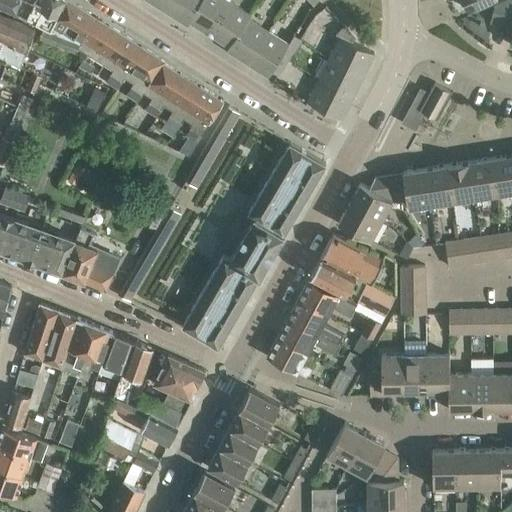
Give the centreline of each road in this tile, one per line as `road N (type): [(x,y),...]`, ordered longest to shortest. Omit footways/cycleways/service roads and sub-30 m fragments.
road 1 (unclassified): [(353,156),(108,0)]
road 2 (unclassified): [(234,367),(353,156)]
road 3 (residential): [(234,367),(30,280)]
road 4 (unclassified): [(156,511),(234,367)]
road 5 (unclassified): [(353,156),(399,63),(403,33)]
road 6 (residential): [(511,84),(403,33)]
